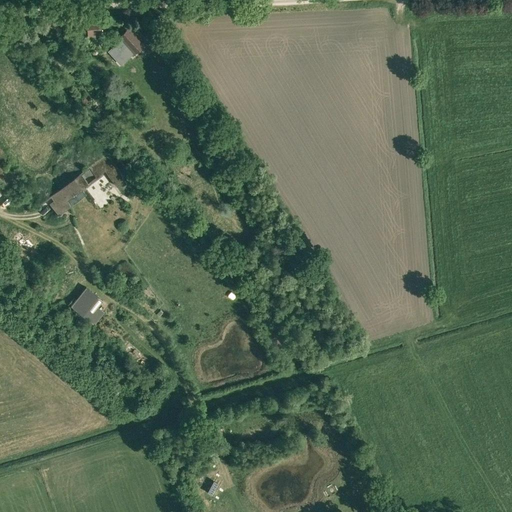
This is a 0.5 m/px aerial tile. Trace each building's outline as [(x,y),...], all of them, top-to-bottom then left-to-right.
[(87,35),(102,34),(101,22),(86,23),(87,35)] [(133,54),(145,43),(131,27),(118,38),(133,54)] [(89,103),(84,108),(83,108),(97,123),(103,117),(89,103)] [(107,152),(75,176),(51,195),(54,199),(49,203),(59,214),(70,206),(67,199),(83,186),(105,170),(117,186),(127,177),(107,152)] [(127,176),(133,172),(123,156),(117,160),(127,176)] [(9,211),(13,203),(9,201),(4,208),(9,211)] [(71,306),(83,315),(98,297),(86,287),(71,306)]
